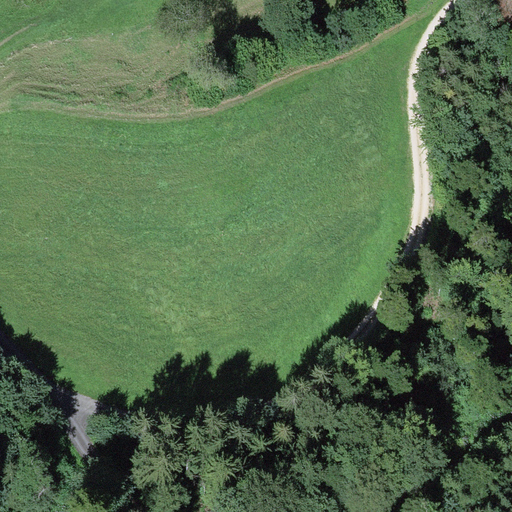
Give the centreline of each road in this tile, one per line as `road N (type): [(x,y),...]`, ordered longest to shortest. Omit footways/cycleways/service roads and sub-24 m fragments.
road 1 (track): [(53,403),(154,426),(242,428),(330,366),(367,325),(406,257),(417,202),(420,59),(433,28),(463,0)]
road 2 (track): [(392,511),(511,425)]
road 3 (track): [(53,403),(122,511)]
